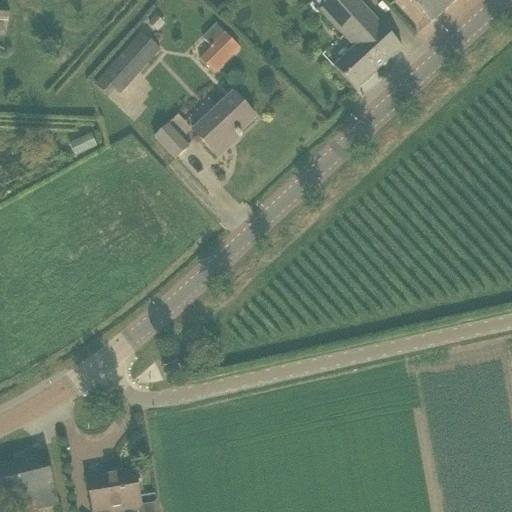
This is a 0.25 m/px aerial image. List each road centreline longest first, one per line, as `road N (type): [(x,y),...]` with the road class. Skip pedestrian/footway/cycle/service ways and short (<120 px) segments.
road 1 (tertiary): [(97,372),(503,0)]
road 2 (unclassified): [(97,372),(149,401),(511,323)]
